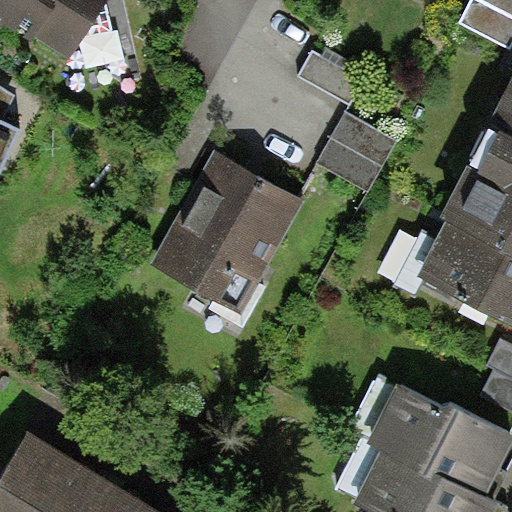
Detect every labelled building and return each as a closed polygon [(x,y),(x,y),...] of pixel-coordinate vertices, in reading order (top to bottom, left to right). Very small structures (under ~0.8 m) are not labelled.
[(0,0),(0,25),(31,45),(36,38),(69,59),(106,0),(0,0)] [(511,44),(511,0),(469,0),(459,23),(510,48),(511,44)] [(328,46),(323,56),(345,68),(350,59),(328,46)] [(323,56),(312,50),(299,75),(352,104),(365,81),(345,68),(323,56)] [(511,80),(440,218),(446,221),(511,254),(511,80)] [(0,119),(3,121),(16,95),(0,84),(0,119)] [(399,140),(346,110),(316,162),(369,192),(399,140)] [(3,121),(0,119),(0,172),(0,173),(21,129),(3,121)] [(305,200),(215,149),(152,263),(241,315),(305,200)] [(511,254),(446,221),(418,275),(511,323),(511,254)] [(511,342),(500,337),(486,365),(494,369),(511,377),(511,342)] [(511,377),(494,369),(481,397),(511,411),(511,377)] [(366,443),(379,449),(435,477),(438,472),(487,496),(495,481),(511,445),(511,431),(449,401),(444,405),(396,381),(366,443)] [(159,511),(29,434),(0,480),(0,511),(159,511)] [(496,511),(501,504),(487,496),(438,472),(435,477),(379,449),(351,505),(364,511),(496,511)]
